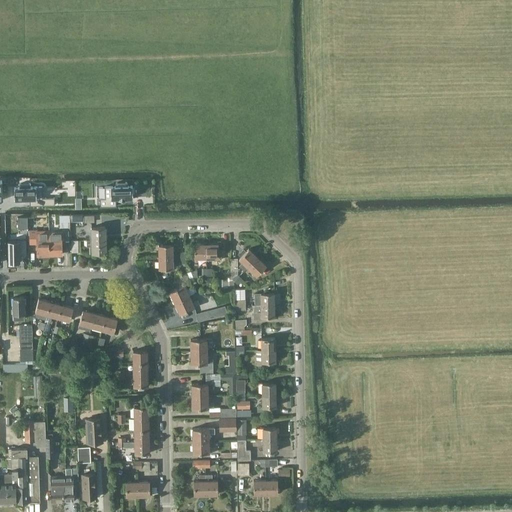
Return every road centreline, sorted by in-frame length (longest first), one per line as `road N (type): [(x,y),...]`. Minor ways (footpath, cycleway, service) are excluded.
road 1 (residential): [(302,511),(295,260),(259,226),(142,226),(124,272)]
road 2 (residential): [(124,272),(163,340),(166,511)]
road 3 (residential): [(0,277),(124,272)]
